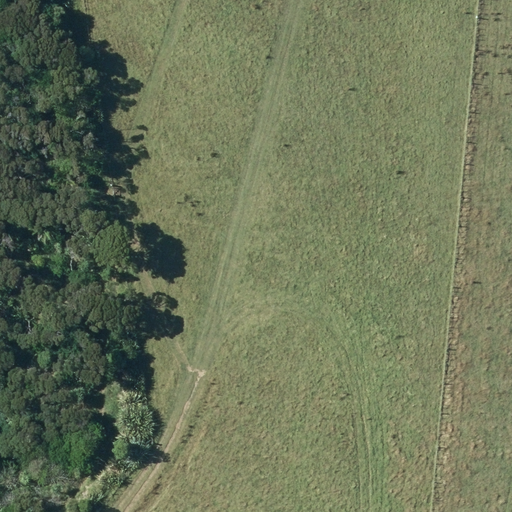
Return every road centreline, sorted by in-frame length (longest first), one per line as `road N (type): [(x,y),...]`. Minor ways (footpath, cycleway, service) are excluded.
road 1 (track): [(118,511),(170,444),(209,351),(236,312),(292,305),(344,327),(373,383),(389,457),(384,511)]
road 2 (track): [(471,511),(473,400),(511,164)]
